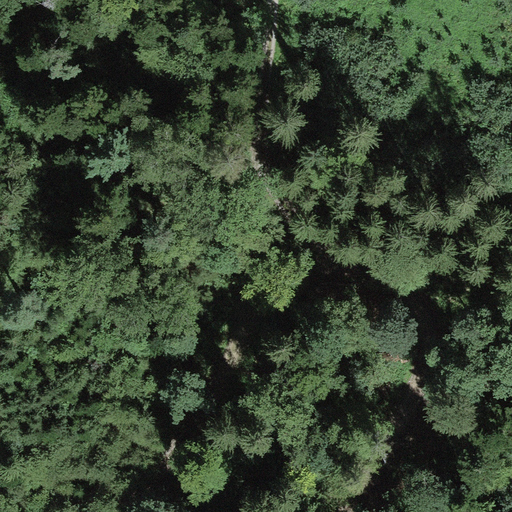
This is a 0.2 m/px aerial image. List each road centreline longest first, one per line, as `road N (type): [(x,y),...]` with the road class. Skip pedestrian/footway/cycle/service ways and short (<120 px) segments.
road 1 (track): [(102,511),(145,475),(229,306),(337,255),(413,364),(403,405),(332,511)]
road 2 (track): [(337,255),(261,178),(270,0)]
road 3 (track): [(261,178),(229,306)]
